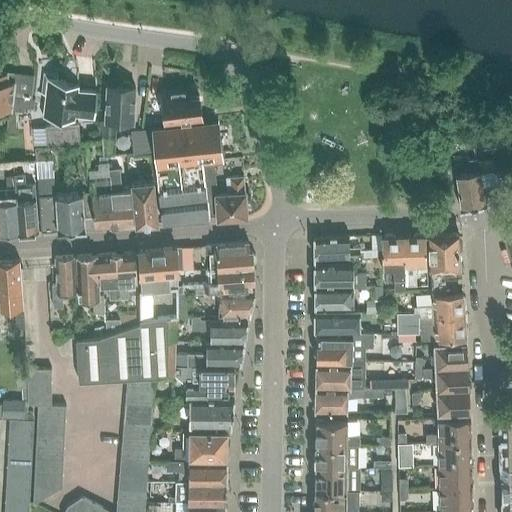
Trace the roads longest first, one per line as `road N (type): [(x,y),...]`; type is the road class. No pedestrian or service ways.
road 1 (residential): [(278,224),(271,170),(227,49),(0,13)]
road 2 (residential): [(273,511),(278,224)]
road 3 (residential): [(0,245),(278,224)]
road 4 (residential): [(278,224),(484,213)]
road 5 (residential): [(490,511),(484,352)]
road 6 (residential): [(484,352),(484,213)]
